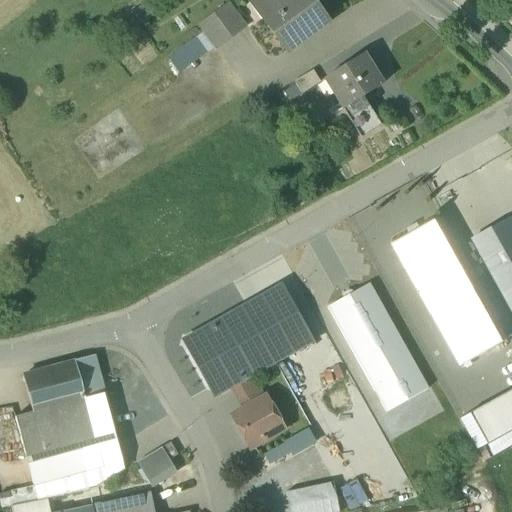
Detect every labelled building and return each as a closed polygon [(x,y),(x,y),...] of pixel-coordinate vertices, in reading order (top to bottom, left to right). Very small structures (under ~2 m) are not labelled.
[(303,0),(253,0),(289,49),(321,24),(303,0)] [(226,4),(198,25),(204,33),(215,47),(243,27),(226,4)] [(144,6),(130,16),(140,28),(153,18),(144,6)] [(204,33),(168,60),(179,74),(215,47),(204,33)] [(363,55),(324,80),(342,110),(362,98),(382,85),(363,55)] [(312,71),(293,82),(295,85),(301,95),(320,83),(312,71)] [(295,85),(284,92),(290,102),(301,95),(295,85)] [(362,98),(342,110),(360,138),(379,126),(362,98)] [(511,221),(510,219),(471,240),(511,315),(511,221)] [(501,345),(433,221),(390,245),(458,368),(501,345)] [(427,390),(368,284),(355,292),(353,299),(347,302),(341,300),(327,308),(386,413),(427,390)] [(280,287),(210,327),(193,337),(190,348),(211,385),(222,388),(229,385),(250,373),(309,339),(280,287)] [(491,324),(499,339),(508,334),(500,319),(491,324)] [(93,358),(74,363),(84,400),(103,394),(93,358)] [(74,363),(22,377),(31,413),(31,414),(84,400),(74,363)] [(250,373),(229,385),(243,409),(262,399),(264,397),(250,373)] [(511,390),(470,414),(487,444),(511,430),(511,390)] [(243,409),(234,414),(231,417),(248,446),(279,429),(262,399),(243,409)] [(84,400),(31,414),(31,413),(14,418),(24,457),(76,443),(94,438),(84,400)] [(76,443),(24,457),(33,486),(85,472),(76,443)] [(169,443),(160,449),(167,461),(176,455),(169,443)] [(160,449),(136,463),(148,483),(172,469),(167,461),(160,449)] [(152,511),(149,494),(90,507),(91,509),(91,511),(152,511)] [(48,511),(46,499),(11,507),(11,511),(48,511)]
